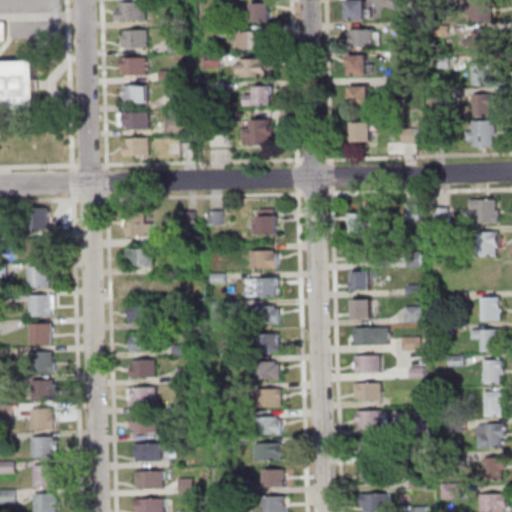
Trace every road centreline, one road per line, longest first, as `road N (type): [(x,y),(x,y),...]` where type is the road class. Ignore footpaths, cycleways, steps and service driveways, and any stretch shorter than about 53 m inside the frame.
road 1 (residential): [(322,511),(308,0)]
road 2 (residential): [(511,172),(89,183)]
road 3 (residential): [(97,511),(89,183)]
road 4 (residential): [(89,183),(83,0)]
